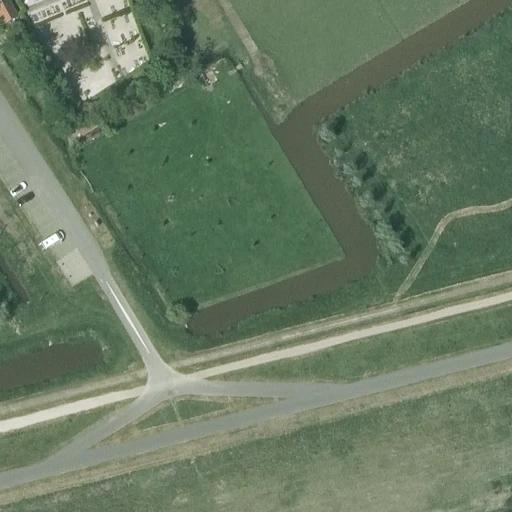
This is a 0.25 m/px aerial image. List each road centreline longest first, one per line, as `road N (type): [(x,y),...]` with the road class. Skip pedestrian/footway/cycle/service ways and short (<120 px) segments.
road 1 (unknown): [(0,426),(511,292)]
road 2 (track): [(0,414),(511,280)]
